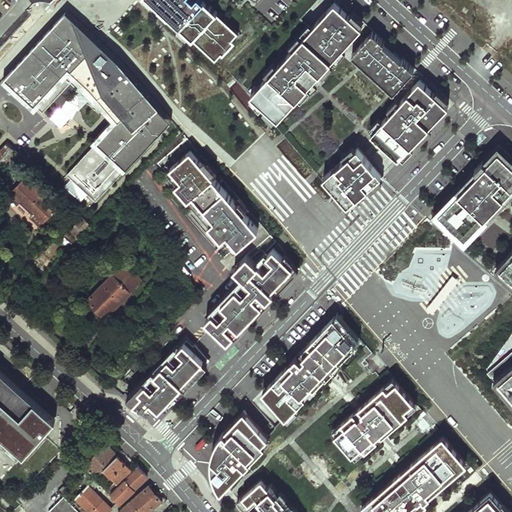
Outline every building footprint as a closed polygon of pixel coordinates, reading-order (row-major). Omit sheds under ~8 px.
[(164,0),(165,1),(159,7),(168,15),(179,4),(216,38),(206,50),(216,59),(222,53),(224,55),(236,42),(233,39),(239,33),(218,13),(204,0),(164,0)] [(363,26),(335,2),(251,95),(279,120),(363,26)] [(179,4),(168,15),(206,50),(216,38),(179,4)] [(5,79),(3,81),(5,84),(34,111),(37,108),(43,112),(71,82),(113,120),(92,143),(95,146),(67,177),(96,204),(172,121),(119,58),(105,46),(68,11),(5,79)] [(374,31),(353,53),(394,92),(415,69),(403,58),(402,59),(384,43),(385,41),(374,31)] [(447,104),(420,79),(372,133),(400,157),(447,104)] [(7,144),(0,151),(0,164),(2,166),(15,151),(7,144)] [(511,156),(498,144),(433,212),(465,243),(511,193),(511,156)] [(381,175),(358,148),(324,176),(347,203),(381,175)] [(258,227),(190,149),(170,166),(176,173),(170,178),(226,242),(232,237),(238,244),(258,227)] [(58,209),(25,175),(5,195),(16,205),(19,203),(31,215),(29,218),(39,228),(58,209)] [(72,244),(91,223),(82,214),(62,235),(72,244)] [(258,228),(253,237),(266,245),(271,235),(258,228)] [(213,311),(206,318),(227,338),(261,303),(294,267),(272,246),(266,253),(264,252),(255,261),(247,253),(234,267),(242,274),(210,309),(213,311)] [(503,260),(496,267),(511,281),(511,256),(506,263),(503,260)] [(142,279),(124,261),(84,303),(102,320),(142,279)] [(340,315),(338,312),(300,351),(302,352),(305,350),(306,351),(340,315)] [(263,390),(286,417),(305,396),(302,393),(311,384),(314,387),(357,343),(345,329),(349,325),(340,315),(306,351),(305,350),(302,352),(300,351),(276,376),(263,390)] [(345,329),(357,343),(361,338),(349,325),(345,329)] [(145,406),(151,399),(162,409),(167,404),(209,359),(194,344),(195,343),(189,337),(178,348),(175,346),(128,395),(133,399),(137,402),(142,405),(145,406)] [(511,353),(489,373),(494,379),(511,363),(511,353)] [(511,363),(494,379),(508,395),(510,393),(511,394),(511,363)] [(57,418),(0,366),(0,431),(25,453),(57,418)] [(389,371),(380,379),(383,383),(392,375),(389,371)] [(380,379),(357,399),(359,401),(351,408),(349,406),(338,417),(341,420),(331,429),(349,449),(359,440),(362,444),(374,433),(375,435),(383,428),(382,426),(404,406),(401,403),(409,395),(392,375),(383,383),(380,379)] [(331,382),(341,390),(347,383),(337,375),(331,382)] [(302,393),(305,396),(314,387),(311,384),(302,393)] [(409,395),(401,403),(404,406),(413,399),(409,395)] [(357,399),(349,406),(351,408),(359,401),(357,399)] [(271,434),(245,409),(223,433),(218,440),(214,448),(212,457),(212,466),(215,478),(220,488),(237,469),(240,472),(268,443),(265,440),(271,434)] [(338,417),(328,425),(331,429),(341,420),(338,417)] [(439,429),(430,436),(434,440),(442,433),(439,429)] [(0,431),(0,445),(18,462),(25,453),(0,431)] [(371,490),(359,500),(369,511),(393,511),(401,505),(404,509),(427,488),(424,485),(433,477),(436,480),(454,464),(451,460),(459,453),(442,433),(434,440),(430,436),(390,472),(394,476),(374,493),(371,490)] [(359,440),(349,449),(352,453),(362,444),(359,440)] [(118,453),(107,442),(85,464),(92,471),(95,467),(99,472),(104,468),(118,453)] [(118,453),(104,468),(119,483),(133,469),(124,460),(125,459),(120,453),(119,454),(118,453)] [(463,457),(459,453),(451,460),(454,464),(463,457)] [(120,501),(148,475),(143,470),(138,464),(135,466),(135,467),(133,469),(119,483),(111,491),(120,501)] [(237,469),(220,488),(222,491),(240,472),(237,469)] [(390,472),(371,490),(374,493),(394,476),(390,472)] [(71,492),(83,480),(76,473),(65,485),(71,492)] [(295,511),(278,493),(277,494),(262,477),(238,498),(250,511),(295,511)] [(433,477),(424,485),(427,488),(436,480),(433,477)] [(107,511),(112,508),(88,484),(76,497),(91,511),(107,511)] [(146,511),(162,498),(150,484),(121,508),(124,511),(146,511)] [(468,511),(505,511),(487,491),(476,501),(478,504),(468,511)] [(79,511),(64,496),(48,510),(50,511),(79,511)]
